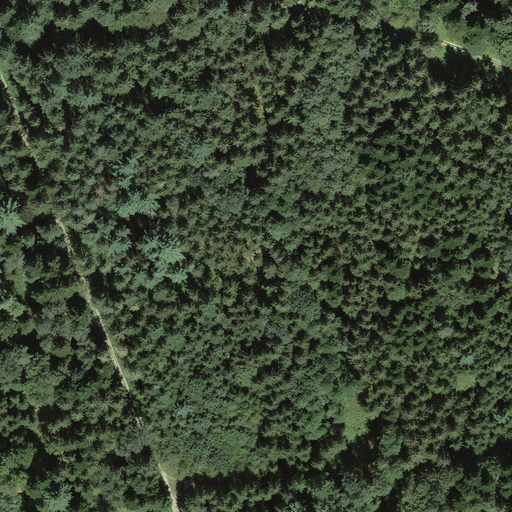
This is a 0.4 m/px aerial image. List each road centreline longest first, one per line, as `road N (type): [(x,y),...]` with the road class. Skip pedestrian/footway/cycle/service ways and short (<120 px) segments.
road 1 (track): [(0,79),(170,511)]
road 2 (track): [(511,462),(160,485)]
road 3 (track): [(511,71),(396,30),(273,0)]
